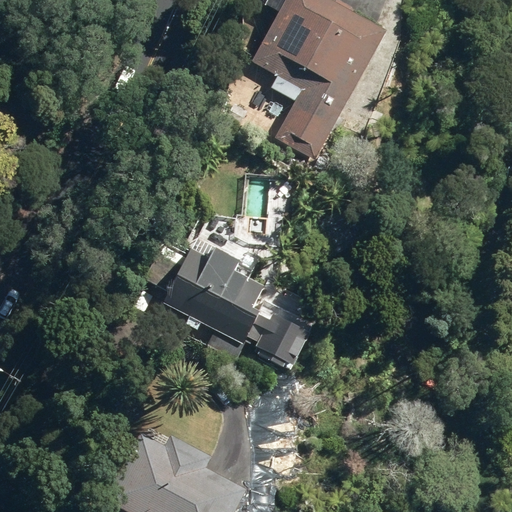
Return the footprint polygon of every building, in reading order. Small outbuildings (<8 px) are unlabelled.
[(315,164),(318,159),(386,37),(352,18),(354,15),(327,0),(274,0),(269,10),(280,16),(252,66),(276,79),(269,91),(294,104),(273,141),(315,164)] [(0,89),(8,82),(0,73),(0,89)] [(315,164),(310,173),(323,180),(330,165),(318,159),(315,164)] [(316,236),(329,260),(351,248),(337,224),(316,236)] [(246,284),(257,261),(200,234),(187,257),(165,245),(138,295),(215,336),(209,347),(236,361),(245,345),(257,351),(254,358),(279,371),(282,366),(288,368),(309,328),(260,303),(254,314),(247,311),(258,291),(246,284)] [(237,511),(245,498),(202,476),(207,465),(147,434),(142,444),(128,436),(121,450),(130,454),(102,505),(115,511),(237,511)]
